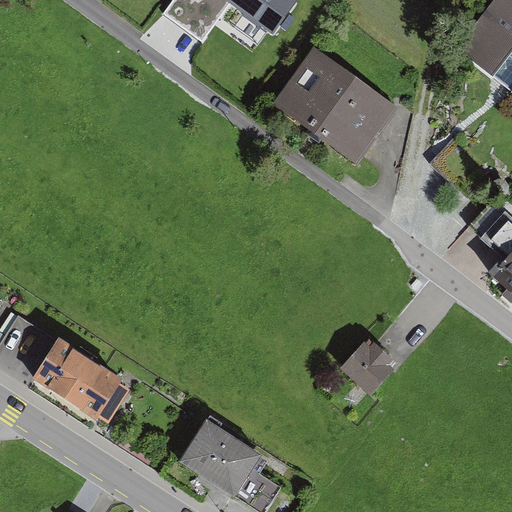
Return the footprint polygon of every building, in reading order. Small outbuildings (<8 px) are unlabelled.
[(230,4),(224,0),(174,0),(163,15),(202,43),(230,4)] [(297,1),(294,0),(224,0),(230,4),(274,34),(297,1)] [(511,0),(493,0),(457,50),(511,93),(511,0)] [(402,111),(316,49),(274,106),(360,168),(402,111)] [(460,132),(431,165),(464,193),(493,160),(460,132)] [(511,293),(511,200),(503,192),(470,227),(503,259),(490,273),(511,293)] [(0,348),(38,372),(57,342),(19,318),(0,347),(0,348)] [(392,359),(367,337),(339,369),(370,396),(394,369),(388,364),(392,359)] [(120,384),(123,380),(59,339),(57,342),(38,372),(32,380),(96,421),(98,417),(109,424),(131,391),(120,384)] [(208,421),(181,461),(238,497),(263,458),(208,421)] [(263,458),(238,497),(261,511),(266,511),(281,489),(260,475),(269,462),(263,458)]
